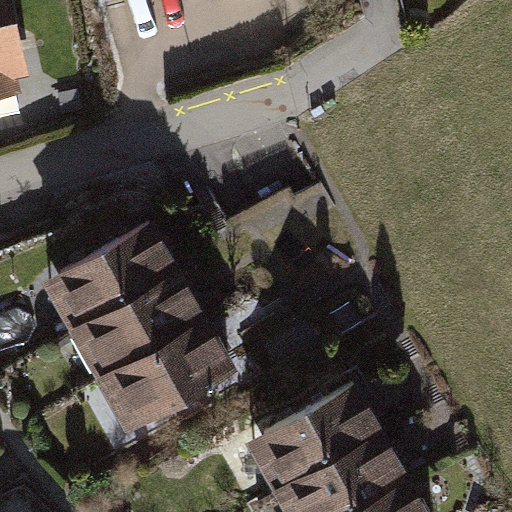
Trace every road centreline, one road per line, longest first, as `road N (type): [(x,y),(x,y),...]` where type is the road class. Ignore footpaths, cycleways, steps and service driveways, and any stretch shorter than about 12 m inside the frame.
road 1 (residential): [(0,191),(276,112)]
road 2 (residential): [(383,0),(374,50),(276,112)]
